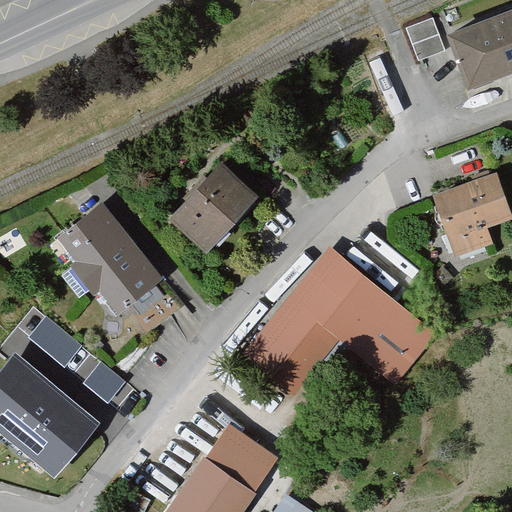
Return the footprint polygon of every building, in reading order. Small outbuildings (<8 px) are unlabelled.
[(511,12),(449,37),(469,90),(511,74),(511,12)] [(410,23),(420,56),(446,48),(436,15),(410,23)] [(220,156),(168,218),(207,251),(259,189),(220,156)] [(505,245),(501,231),(511,226),(511,189),(506,174),(441,198),(459,246),(465,244),(469,256),(505,245)] [(171,283),(111,203),(60,241),(120,321),(171,283)] [(449,336),(339,248),(250,365),(298,402),(346,342),(405,390),(449,336)] [(17,428),(59,469),(107,420),(74,388),(83,379),(37,336),(0,374),(0,379),(33,412),(17,428)] [(237,432),(174,511),(248,511),(283,468),(237,432)] [(316,511),(319,506),(286,491),(276,511),(316,511)]
